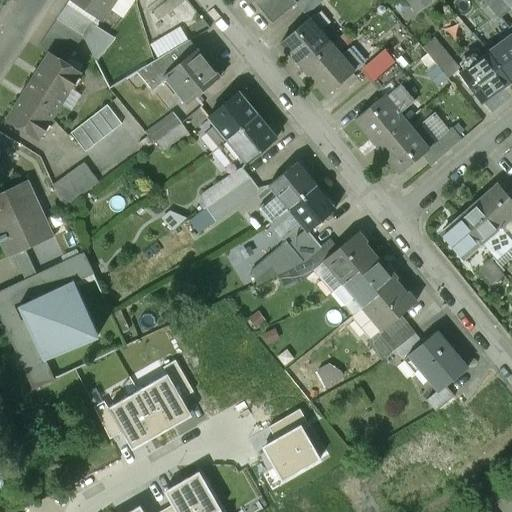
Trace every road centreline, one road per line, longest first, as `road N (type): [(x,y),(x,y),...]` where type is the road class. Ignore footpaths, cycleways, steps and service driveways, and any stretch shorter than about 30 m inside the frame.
road 1 (residential): [(395,219),(215,0)]
road 2 (residential): [(511,361),(395,219)]
road 3 (residential): [(227,427),(97,496),(83,511)]
road 4 (residential): [(395,219),(511,119)]
